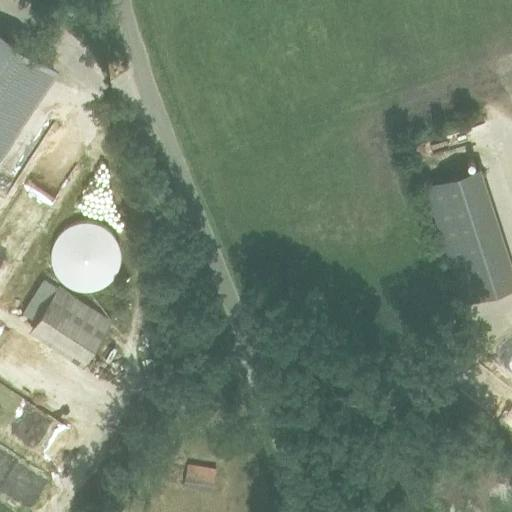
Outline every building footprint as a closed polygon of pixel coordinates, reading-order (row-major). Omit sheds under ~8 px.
[(0,145),(54,63),(0,28),(0,145)] [(70,158),(84,132),(64,121),(50,147),(70,158)] [(426,174),(449,167),(443,145),(454,142),(450,129),(416,138),(426,174)] [(511,270),(478,165),(424,183),(462,301),(511,284),(511,270)] [(23,325),(79,359),(110,308),(93,297),(129,237),(75,204),(40,261),(56,271),(23,325)] [(0,368),(68,406),(81,384),(0,338),(0,368)] [(0,418),(15,394),(0,384),(0,418)] [(58,450),(73,422),(18,393),(3,422),(58,450)] [(0,486),(21,500),(38,475),(0,450),(0,486)] [(185,469),(217,474),(219,460),(187,455),(185,469)]
